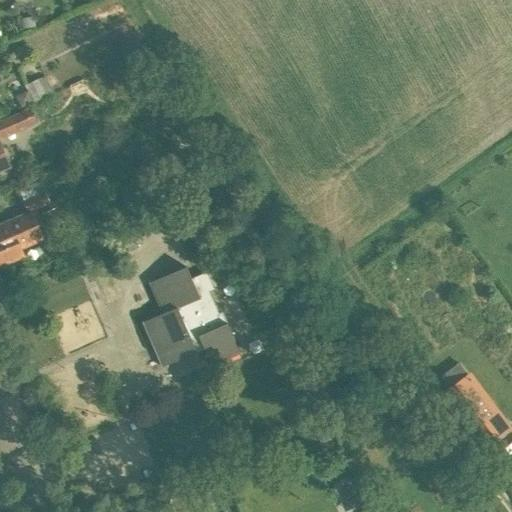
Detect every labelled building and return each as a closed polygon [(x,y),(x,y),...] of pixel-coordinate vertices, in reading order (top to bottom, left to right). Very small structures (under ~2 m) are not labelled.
[(40,9),(39,0),(23,0),(24,10),(40,9)] [(33,16),(21,19),(22,29),(35,26),(33,16)] [(32,103),(53,94),(45,76),(24,85),(27,90),(32,103)] [(32,103),(27,90),(21,93),(18,102),(21,108),(32,103)] [(0,138),(1,140),(37,125),(31,110),(0,122),(0,138)] [(155,161),(140,168),(146,181),(161,173),(155,161)] [(0,264),(23,254),(20,247),(42,237),(31,212),(51,203),(45,191),(21,203),(26,214),(0,225),(0,264)] [(129,305),(109,264),(96,270),(115,311),(129,305)] [(162,314),(146,321),(160,353),(156,355),(162,367),(203,349),(210,366),(240,354),(237,347),(222,312),(217,314),(207,292),(212,290),(205,274),(191,280),(186,267),(149,283),(162,314)] [(488,445),(511,428),(470,372),(447,389),(488,445)] [(292,446),(239,472),(244,482),(297,456),(292,446)] [(206,502),(229,492),(223,477),(200,487),(206,502)] [(341,487),(330,492),(338,511),(346,511),(351,510),(341,487)]
